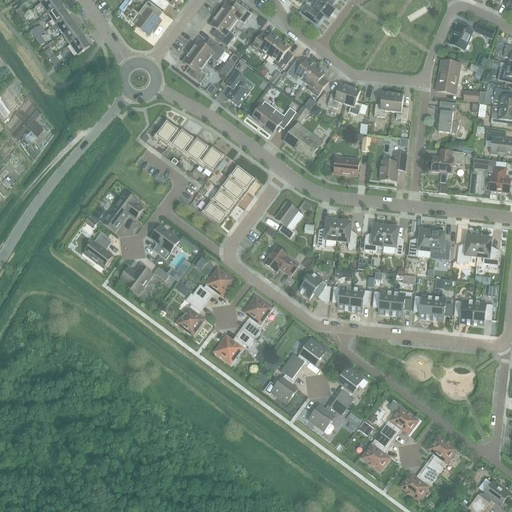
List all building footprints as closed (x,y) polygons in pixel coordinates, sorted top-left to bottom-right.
[(47,0),(41,5),(35,9),(38,13),(44,9),(48,15),(60,6),(56,0),(47,0)] [(131,0),(128,6),(132,9),(138,0),(131,0)] [(178,0),(149,0),(149,1),(162,10),(167,4),(172,8),(178,0)] [(306,6),(302,12),(301,13),(310,21),(312,18),(319,23),(324,16),(328,19),(334,10),(331,7),(336,0),(324,0),(323,2),(322,1),(315,9),(317,11),(315,13),(306,6)] [(143,18),(136,27),(149,37),(156,28),(157,28),(162,22),(159,20),(164,14),(148,2),(139,15),(143,18)] [(219,16),(234,27),(239,21),(244,25),(252,15),(239,5),(235,11),(227,6),(219,16)] [(55,25),(68,16),(60,6),(48,15),(53,22),(47,26),(49,29),(55,25)] [(20,8),(15,12),(21,19),(25,15),(20,8)] [(30,22),(25,15),(21,19),(26,26),(30,22)] [(68,16),(55,25),(62,36),(75,27),(68,16)] [(229,34),(234,27),(219,16),(211,26),(219,32),(215,38),(227,48),(235,38),(229,34)] [(474,32),(458,25),(449,45),(465,52),(474,32)] [(495,33),(479,26),(475,33),(492,40),(495,33)] [(75,27),(62,36),(70,46),(82,37),(75,27)] [(35,29),(30,32),(35,39),(40,36),(35,29)] [(264,53),(269,57),(281,42),(278,39),(279,38),(273,35),(272,34),(269,38),(263,34),(252,48),(262,56),(264,53)] [(40,36),(35,39),(40,46),(45,43),(40,36)] [(77,56),(90,48),(82,37),(70,46),(77,56)] [(191,53),(207,64),(212,58),(218,63),(226,52),(213,42),(208,49),(199,42),(191,53)] [(281,42),(269,57),(275,61),(273,64),(283,72),(293,57),(287,53),(290,49),(289,47),(285,43),(284,44),(281,42)] [(49,50),(45,53),(50,60),(54,57),(49,50)] [(207,64),(191,53),(184,63),(192,70),(187,76),(200,86),(209,75),(203,70),(207,64)] [(230,62),(235,65),(239,59),(235,57),(233,55),(229,61),(230,62)] [(245,56),(242,60),(246,64),(250,59),(245,56)] [(59,64),(54,57),(50,60),(55,67),(59,64)] [(299,79),(305,83),(316,68),(313,66),(314,64),(308,62),(307,61),(304,65),(298,60),(287,75),(297,82),(299,79)] [(241,61),(234,69),(239,73),(245,65),(241,61)] [(230,62),(220,75),(225,79),(235,66),(235,65),(230,62)] [(461,65),(442,62),(437,92),(455,96),(461,65)] [(511,66),(508,65),(506,71),(501,70),(498,81),(511,84),(511,66)] [(262,67),(257,73),(264,79),(269,72),(262,67)] [(316,68),(305,83),(310,87),(308,91),(318,98),(329,84),(323,79),(326,75),(324,74),(320,69),(319,70),(316,68)] [(246,81),(235,73),(226,85),(233,91),(227,100),(239,108),(250,93),(242,87),(246,81)] [(270,82),(275,86),(282,77),(277,73),(270,82)] [(345,106),(351,89),(340,86),(337,97),(331,95),(328,107),(338,110),(340,104),(345,106)] [(349,114),(359,117),(362,105),(357,104),(361,92),(351,89),(345,106),(351,108),(349,114)] [(500,102),(499,108),(511,110),(511,98),(511,92),(496,90),(494,102),(500,102)] [(464,92),(463,101),(479,103),(480,93),(464,92)] [(381,106),(376,106),(374,117),(385,119),(386,112),(391,113),(393,95),(383,94),(381,106)] [(401,120),(401,122),(407,123),(408,109),(403,109),(404,97),(393,95),(391,113),(397,114),(396,120),(401,120)] [(262,107),(253,119),(273,134),(281,123),(287,127),(297,114),(290,109),(284,117),(276,111),(265,103),(262,107)] [(456,113),(457,105),(440,103),(439,113),(441,113),(440,123),(440,122),(437,128),(439,129),(439,133),(452,134),(456,136),(460,126),(452,123),(454,113),(456,113)] [(303,108),(295,119),(301,124),(309,112),(303,108)] [(511,110),(499,108),(498,114),(492,113),(491,125),(507,128),(507,122),(511,122),(511,110)] [(160,142),(168,148),(181,131),(167,120),(153,139),(159,144),(160,142)] [(308,133),(298,125),(285,143),(297,152),(298,150),(310,159),(320,146),(306,136),(308,133)] [(181,131),(168,148),(174,153),(176,151),(183,157),(196,140),(182,129),(181,131)] [(502,133),(487,131),(486,142),(492,142),(491,155),(511,157),(511,141),(501,140),(502,133)] [(372,133),(372,147),(380,148),(381,133),(372,133)] [(196,140),(183,157),(190,162),(191,160),(198,166),(211,149),(197,138),(196,140)] [(363,139),(362,153),(370,153),(371,140),(363,139)] [(211,149),(198,166),(205,171),(206,169),(214,175),(217,170),(224,162),(226,158),(212,147),(211,149)] [(433,158),(431,173),(441,174),(440,184),(447,185),(448,175),(452,175),(453,167),(456,167),(456,165),(463,166),(464,154),(452,153),(441,151),(440,158),(433,158)] [(398,172),(405,173),(407,156),(395,154),(394,163),(382,162),(380,182),(397,184),(398,172)] [(335,175),(358,178),(360,162),(336,159),(335,175)] [(475,162),(474,169),(488,171),(489,163),(475,162)] [(228,178),(248,193),(257,181),(237,166),(228,178)] [(488,173),(487,180),(491,180),(490,192),(509,194),(511,180),(505,180),(506,169),(494,168),(493,173),(488,173)] [(239,205),(248,193),(228,178),(219,190),(239,205)] [(239,205),(219,190),(210,202),(230,217),(239,205)] [(116,233),(129,215),(136,220),(144,209),(137,205),(138,203),(125,193),(103,224),(116,233)] [(220,229),(230,217),(210,202),(201,214),(220,229)] [(283,226),(279,232),(290,240),(295,234),(287,228),(299,212),(287,204),(275,220),(283,226)] [(101,216),(95,211),(91,216),(98,221),(101,216)] [(89,217),(85,223),(93,229),(97,223),(89,217)] [(337,242),(339,223),(327,221),(326,233),(319,232),(318,247),(325,248),(325,241),(337,242)] [(339,223),(337,242),(349,244),(348,250),(355,251),(357,236),(351,235),(352,224),(339,223)] [(377,247),(384,247),(386,228),(374,226),(373,238),(366,237),(364,252),(371,253),(375,253),(377,252),(377,247)] [(158,245),(153,251),(166,261),(171,254),(170,254),(180,241),(160,227),(151,240),(158,245)] [(386,228),(384,247),(396,249),(395,255),(402,256),(404,241),(397,240),(399,229),(386,228)] [(277,235),(269,229),(265,234),(273,240),(277,235)] [(410,242),(409,257),(418,258),(430,259),(431,253),(433,233),(421,232),(419,243),(410,242)] [(433,233),(431,253),(436,253),(435,258),(437,260),(441,261),(450,262),(452,247),(444,246),(445,235),(433,233)] [(112,243),(101,235),(95,243),(94,242),(84,255),(104,269),(113,257),(106,251),(112,243)] [(477,258),(480,239),(467,237),(466,248),(459,248),(457,264),(465,265),(465,263),(469,264),(470,262),(471,262),(471,257),(477,258)] [(480,239),(477,258),(484,259),(483,264),(485,266),(488,266),(488,269),(498,270),(500,252),(491,251),(492,240),(480,239)] [(276,248),(264,264),(277,274),(281,269),(283,271),(282,272),(291,278),(299,267),(288,259),(289,258),(276,248)] [(311,263),(307,260),(302,267),(307,270),(311,263)] [(126,286),(139,296),(153,277),(140,267),(135,274),(129,269),(121,280),(127,285),(126,286)] [(170,277),(159,268),(154,275),(165,283),(170,277)] [(216,293),(222,298),(235,281),(218,269),(206,286),(207,286),(204,289),(200,286),(195,293),(207,301),(212,295),(211,294),(214,291),(216,293)] [(307,283),(299,293),(310,301),(313,296),(313,295),(316,295),(319,297),(318,299),(324,303),(329,304),(331,288),(327,287),(323,283),(324,282),(313,274),(311,278),(307,275),(304,280),(307,283)] [(338,311),(350,312),(353,289),(341,288),(341,289),(334,288),(332,304),(333,304),(333,301),(338,302),(339,304),(338,311)] [(353,289),(350,312),(362,314),(363,307),(365,305),(370,306),(369,309),(370,309),(372,293),(365,292),(365,291),(353,289)] [(379,316),(391,317),(394,294),(382,293),(382,294),(375,293),(373,309),(374,306),(378,307),(380,309),(379,316)] [(400,295),(394,294),(391,317),(403,318),(404,312),(403,311),(406,310),(410,310),(410,313),(411,313),(413,294),(400,293),(400,295)] [(204,305),(191,295),(186,302),(192,306),(189,309),(177,325),(187,333),(187,334),(191,337),(192,336),(193,337),(205,321),(199,316),(197,314),(199,311),(204,305)] [(432,322),(434,299),(422,297),(422,298),(415,298),(413,313),(414,314),(414,310),(419,311),(421,313),(420,313),(420,320),(432,322)] [(260,326),(272,310),(256,298),(244,314),(250,318),(253,320),(250,323),(245,330),(256,338),(261,332),(257,329),(260,326)] [(434,299),(432,322),(444,323),(444,316),(446,314),(451,315),(451,318),(453,302),(446,301),(446,300),(434,299)] [(460,325),(472,326),(475,303),(463,302),(463,303),(456,302),(454,318),(455,318),(455,315),(460,316),(461,318),(460,325)] [(475,303),(472,326),(484,327),(485,321),(485,320),(487,319),(492,320),(491,322),(492,322),(494,307),(487,306),(487,305),(475,303)] [(254,342),(243,333),(238,340),(235,343),(233,342),(227,337),(215,353),(231,365),(243,349),(245,345),(249,348),(254,342)] [(294,356),(289,363),(300,371),(307,361),(315,367),(327,352),(311,340),(300,356),(298,359),(294,356)] [(256,361),(261,365),(270,353),(262,347),(258,352),(261,355),(256,361)] [(271,384),(265,392),(270,397),(272,395),(287,406),(298,390),(290,384),(298,374),(286,366),(281,373),(286,376),(283,379),(276,388),(271,384)] [(337,399),(349,407),(354,401),(350,398),(352,395),(352,394),(352,395),(364,379),(349,368),(337,383),(345,389),(337,399)] [(324,433),(327,435),(329,435),(331,434),(333,431),(334,429),(334,427),(330,424),(335,418),(335,417),(337,414),(341,417),(346,411),(335,402),(328,412),(320,406),(308,422),(324,433)] [(382,432),(393,440),(398,434),(400,430),(401,431),(408,436),(419,422),(400,408),(389,422),(390,422),(387,426),(387,425),(382,432)] [(369,415),(364,422),(378,433),(384,426),(369,415)] [(373,430),(365,424),(359,432),(367,438),(373,430)] [(361,460),(380,474),(391,460),(384,454),(383,454),(385,450),(390,444),(379,435),(374,442),(375,442),(372,446),(372,445),(361,460)] [(433,460),(428,467),(439,475),(444,468),(446,465),(447,465),(458,451),(438,436),(427,451),(435,456),(436,457),(433,460)] [(400,488),(419,503),(430,488),(429,488),(431,485),(432,485),(437,478),(426,470),(421,477),(418,480),(417,479),(418,479),(410,474),(400,488)] [(484,496),(481,499),(489,505),(492,502),(500,508),(509,495),(493,483),(484,496)] [(473,503),(485,511),(489,505),(478,497),(473,503)] [(484,511),(485,511),(473,503),(469,509),(471,511),(484,511)]
